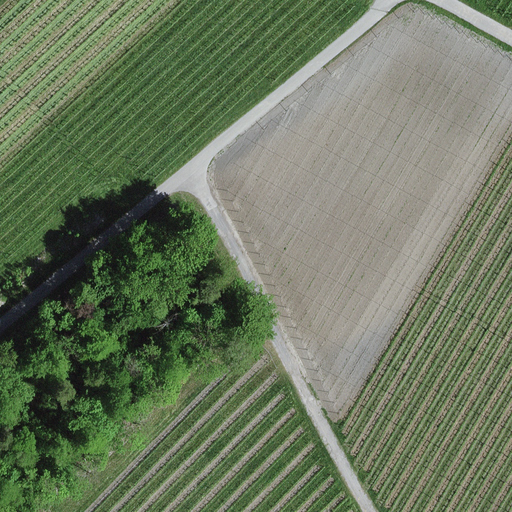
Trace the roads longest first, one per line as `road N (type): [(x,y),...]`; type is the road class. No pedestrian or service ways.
road 1 (track): [(387,0),(0,325)]
road 2 (track): [(369,511),(190,165)]
